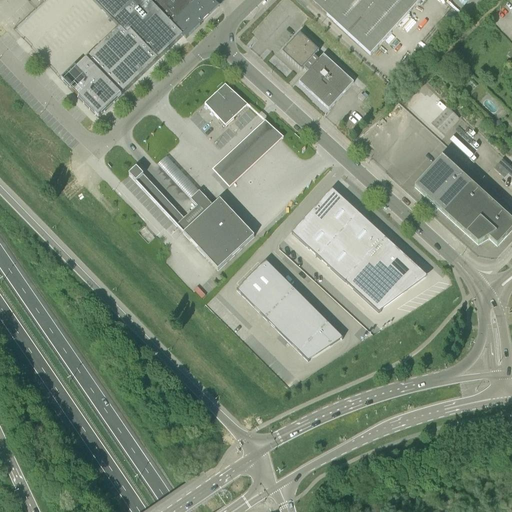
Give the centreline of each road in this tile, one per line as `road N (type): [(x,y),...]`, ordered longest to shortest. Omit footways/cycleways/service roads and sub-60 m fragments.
road 1 (trunk): [(257,455),(0,185)]
road 2 (unclassified): [(484,294),(215,38)]
road 3 (trunk): [(174,511),(0,256)]
road 4 (unclassified): [(215,38),(102,141),(82,136),(0,44)]
road 5 (secondary): [(277,486),(404,424),(503,401)]
road 6 (trunk): [(0,312),(137,511)]
road 7 (secondary): [(433,384),(343,410),(257,455)]
